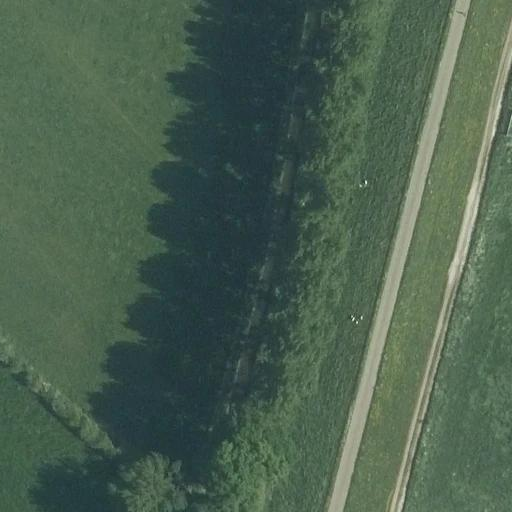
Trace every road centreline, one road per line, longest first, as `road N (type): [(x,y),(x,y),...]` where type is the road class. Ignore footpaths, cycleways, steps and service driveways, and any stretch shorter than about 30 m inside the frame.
road 1 (unclassified): [(332,511),(460,0)]
road 2 (track): [(511,54),(397,511)]
